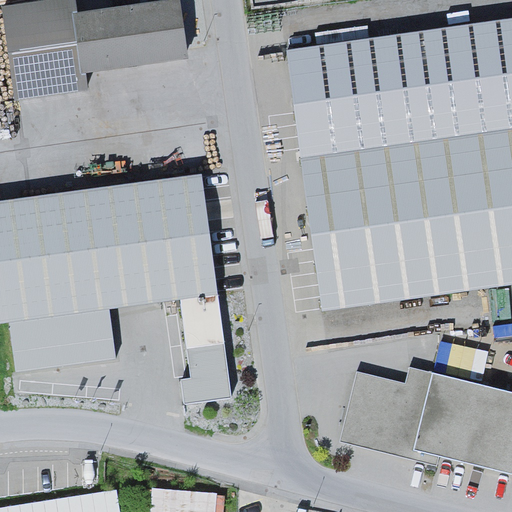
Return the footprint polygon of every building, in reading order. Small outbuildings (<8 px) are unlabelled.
[(184,1),(15,23),(26,104),(194,83),(184,1)] [(511,135),(304,169),(329,325),(511,295),(511,135)] [(204,178),(0,206),(0,311),(11,388),(120,372),(112,314),(221,298),(204,178)] [(228,344),(185,350),(188,375),(174,377),(179,409),(236,401),(228,344)] [(511,406),(361,374),(344,453),(511,488),(511,406)] [(123,511),(120,485),(0,503),(0,511),(123,511)] [(153,485),(151,511),(224,511),(226,487),(153,485)]
